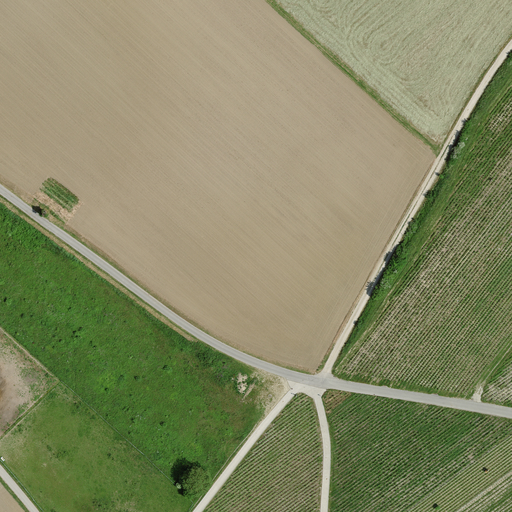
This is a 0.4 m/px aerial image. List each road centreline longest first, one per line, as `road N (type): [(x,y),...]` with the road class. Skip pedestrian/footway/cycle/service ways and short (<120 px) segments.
road 1 (unclassified): [(0,189),(187,326),(259,364),(511,413)]
road 2 (track): [(322,382),(467,112),(511,47)]
road 3 (track): [(445,154),(274,0)]
road 4 (track): [(197,511),(304,378)]
road 5 (track): [(314,380),(326,435),(324,511)]
